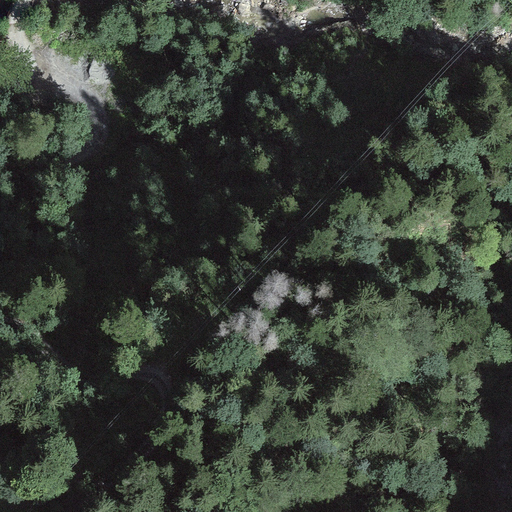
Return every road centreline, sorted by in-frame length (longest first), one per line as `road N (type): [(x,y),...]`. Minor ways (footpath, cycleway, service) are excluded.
road 1 (track): [(68,511),(160,421),(167,384),(158,371),(142,368),(74,371),(52,357),(35,330),(0,322)]
road 2 (track): [(0,165),(69,153),(107,138),(119,124),(117,105),(22,32),(22,0)]
